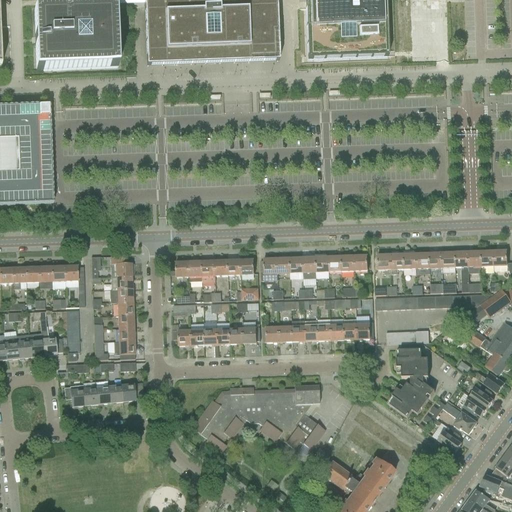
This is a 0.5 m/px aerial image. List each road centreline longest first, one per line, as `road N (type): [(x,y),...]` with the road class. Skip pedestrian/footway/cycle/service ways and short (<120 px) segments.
road 1 (tertiary): [(154,237),(511,225)]
road 2 (residential): [(158,374),(346,368)]
road 3 (residential): [(7,442),(0,381),(50,376),(56,436)]
road 4 (tertiary): [(0,243),(154,237)]
road 5 (residential): [(158,374),(154,237)]
